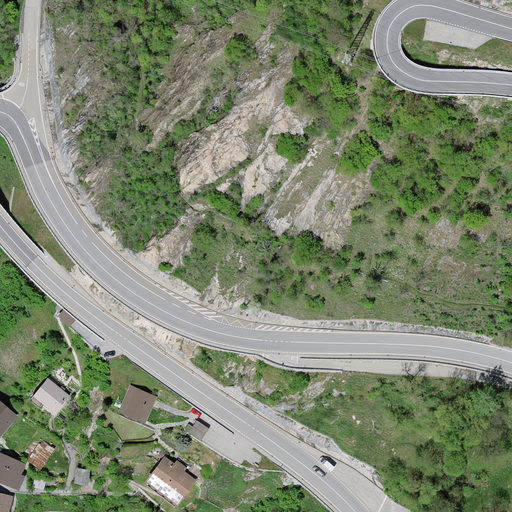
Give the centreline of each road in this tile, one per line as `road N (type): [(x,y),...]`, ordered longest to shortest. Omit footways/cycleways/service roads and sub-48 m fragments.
road 1 (secondary): [(349,511),(273,446),(74,304),(0,224)]
road 2 (secondary): [(11,118),(54,207),(113,278),(188,323),(274,341)]
road 3 (secondary): [(511,84),(413,77),(386,47),(391,22),(414,5),(511,28)]
road 4 (residential): [(274,341),(278,363),(298,368),(417,372),(511,390)]
road 5 (secondary): [(274,341),(410,344),(511,364)]
road 6 (unclassified): [(11,118),(28,83),(32,0)]
